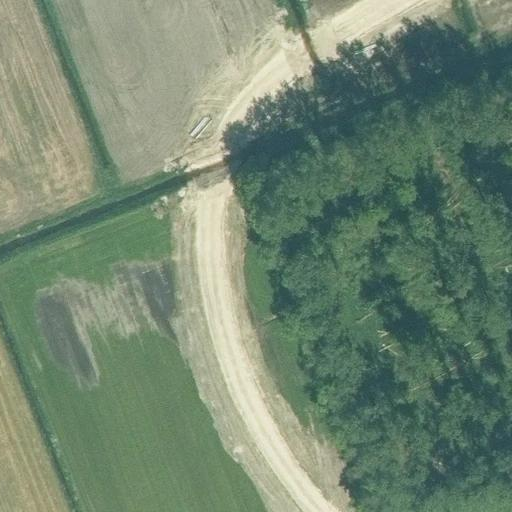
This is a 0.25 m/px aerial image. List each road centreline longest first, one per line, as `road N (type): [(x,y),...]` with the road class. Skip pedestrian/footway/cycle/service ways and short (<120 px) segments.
road 1 (residential): [(226,145),(210,213),(219,329),(240,390),(299,489)]
road 2 (residential): [(400,0),(286,71),(226,145)]
road 3 (residential): [(98,0),(134,92),(157,114),(226,145)]
